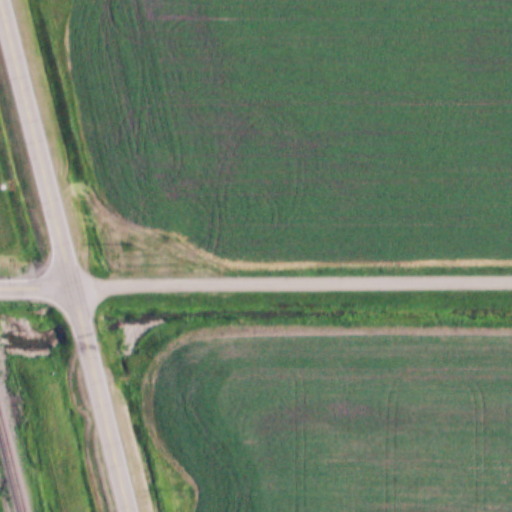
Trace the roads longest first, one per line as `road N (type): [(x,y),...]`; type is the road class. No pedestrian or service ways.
road 1 (residential): [(65,286),(511,278)]
road 2 (tertiary): [(65,286),(0,20)]
road 3 (tertiary): [(131,511),(65,286)]
